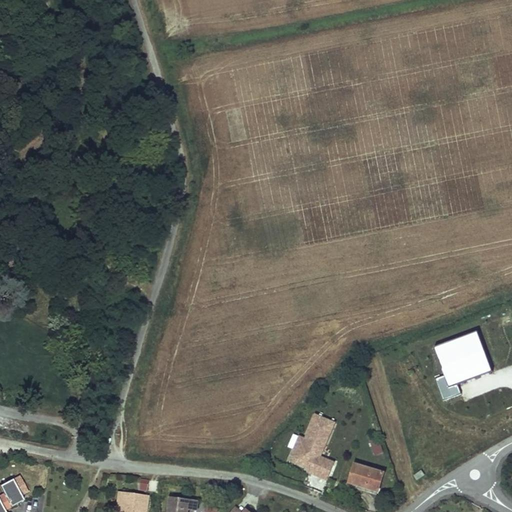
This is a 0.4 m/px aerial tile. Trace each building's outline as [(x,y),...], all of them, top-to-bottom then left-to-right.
[(477,329),(434,345),(449,387),(492,371),(477,329)] [(436,379),(440,389),(448,387),(444,376),(436,379)] [(336,462),(322,457),(336,423),(316,414),(305,438),(299,436),(289,461),(309,469),(307,473),(328,482),(336,462)] [(378,439),(370,443),(375,456),(383,453),(378,439)] [(355,464),(348,485),(380,495),(387,473),(355,464)] [(421,470),(413,476),(417,480),(424,475),(421,470)] [(0,494),(0,511),(4,510),(20,502),(17,497),(21,495),(28,491),(20,475),(0,485),(0,486),(4,493),(0,494)] [(137,489),(145,491),(148,480),(139,478),(137,489)] [(118,491),(115,511),(142,511),(143,511),(145,511),(147,495),(118,491)] [(198,500),(170,497),(169,506),(189,508),(197,509),(198,500)]
